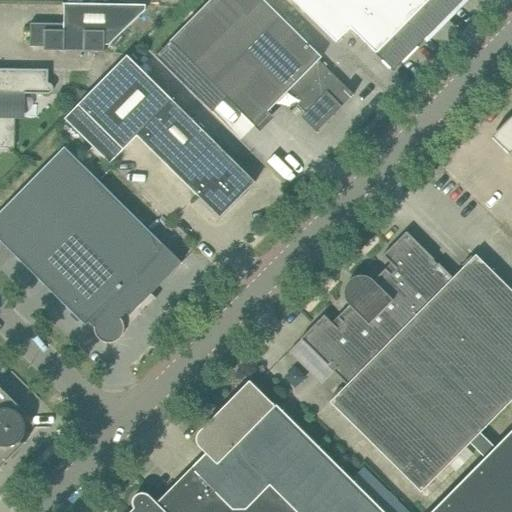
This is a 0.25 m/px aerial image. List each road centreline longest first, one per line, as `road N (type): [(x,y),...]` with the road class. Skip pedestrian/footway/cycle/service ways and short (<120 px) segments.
road 1 (unclassified): [(116,429),(356,202),(511,34)]
road 2 (unclassified): [(116,429),(0,313)]
